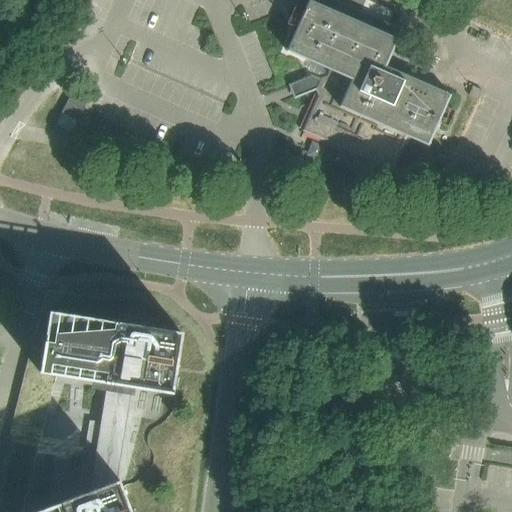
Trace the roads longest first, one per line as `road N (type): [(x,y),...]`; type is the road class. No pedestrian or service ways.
road 1 (residential): [(250,273),(393,276),(511,256)]
road 2 (unclassified): [(0,223),(113,253),(250,273)]
road 3 (residential): [(218,511),(250,273)]
